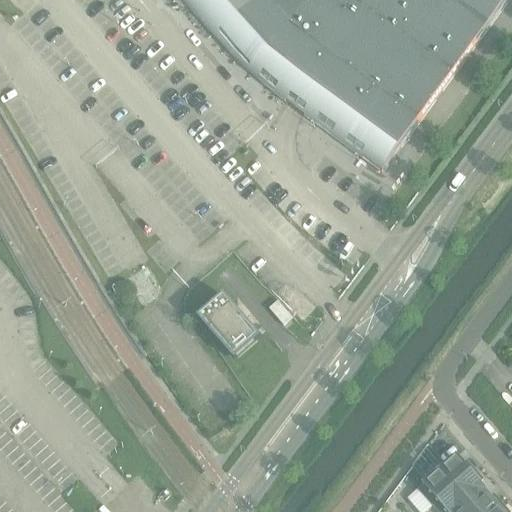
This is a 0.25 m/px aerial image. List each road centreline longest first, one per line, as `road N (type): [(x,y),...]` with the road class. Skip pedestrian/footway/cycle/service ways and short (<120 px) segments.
road 1 (tertiary): [(451,203),(393,259),(208,511)]
road 2 (tertiary): [(242,511),(436,249),(451,203)]
road 3 (residential): [(441,375),(450,402),(511,472)]
